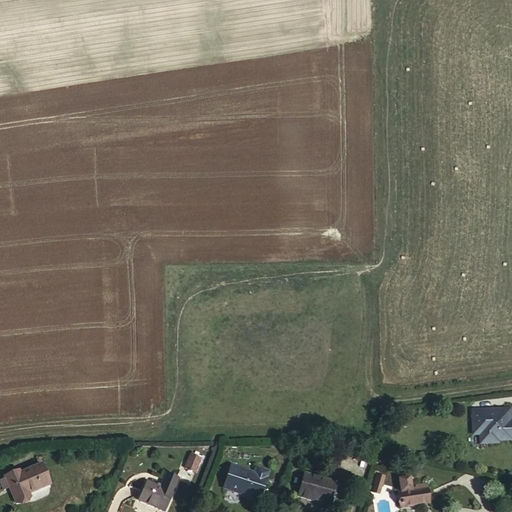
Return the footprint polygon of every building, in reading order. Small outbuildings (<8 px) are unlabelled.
[(511,426),(509,426),(509,421),(509,409),(472,410),(472,434),(479,434),(479,443),(496,443),(497,440),(510,440),(509,437),(511,437),(511,426)] [(191,455),(185,469),(194,473),(200,459),(191,455)] [(9,475),(13,485),(17,483),(23,498),(33,493),(32,489),(53,481),(46,463),(25,471),(24,468),(8,474),(9,475)] [(231,465),(224,488),(260,499),(270,470),(258,466),(256,473),(231,465)] [(305,470),(301,495),(334,501),(335,499),(338,499),(339,491),(336,490),(339,475),(305,470)] [(148,483),(139,501),(165,511),(179,479),(167,474),(161,489),(148,483)] [(379,496),(385,478),(374,474),(368,492),(379,496)] [(6,487),(13,485),(9,475),(2,477),(6,487)] [(430,499),(427,482),(418,484),(418,489),(399,492),(401,507),(420,504),(420,501),(430,499)] [(17,483),(13,485),(18,500),(23,498),(17,483)]
